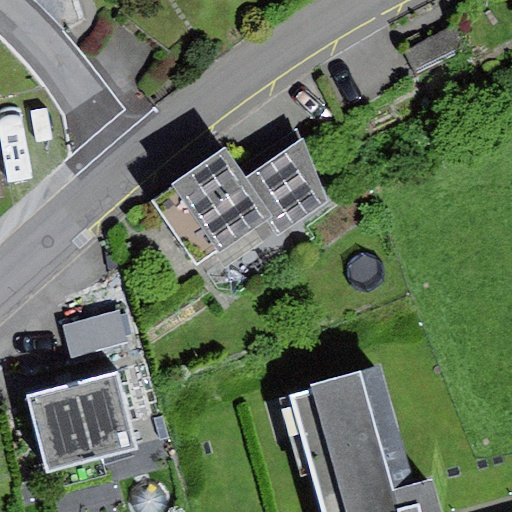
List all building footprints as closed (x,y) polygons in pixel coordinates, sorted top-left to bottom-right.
[(451,29),(405,55),(416,75),(462,50),(451,29)] [(224,152),(153,203),(197,265),(271,225),(279,239),(328,208),(303,142),(248,182),(224,152)] [(121,314),(64,327),(71,359),(128,347),(121,314)] [(381,373),(290,398),(321,511),(441,511),(433,483),(413,489),(381,373)] [(121,381),(27,402),(43,473),(136,453),(121,381)]
